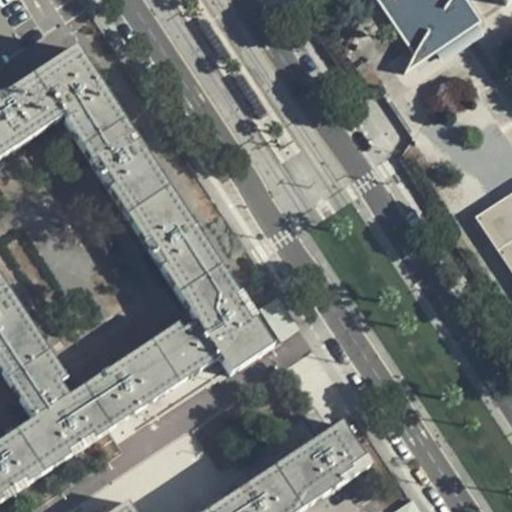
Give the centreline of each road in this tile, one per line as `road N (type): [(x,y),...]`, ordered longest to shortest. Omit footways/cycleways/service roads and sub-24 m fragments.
road 1 (secondary): [(126,0),(465,511)]
road 2 (secondary): [(511,403),(246,0)]
